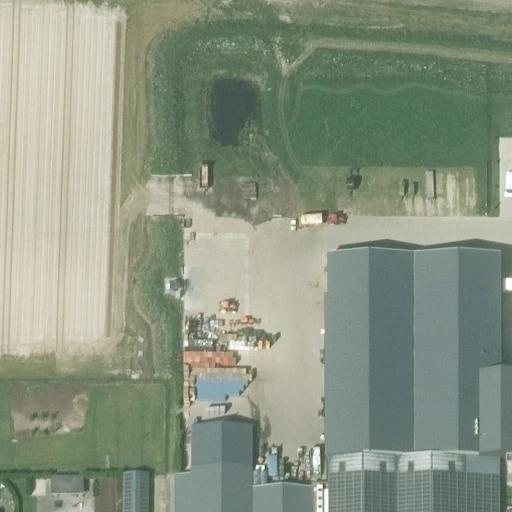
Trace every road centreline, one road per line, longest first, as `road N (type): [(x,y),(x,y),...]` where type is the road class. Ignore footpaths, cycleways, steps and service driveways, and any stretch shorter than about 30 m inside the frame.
road 1 (track): [(283,0),(283,385)]
road 2 (track): [(511,26),(274,0)]
